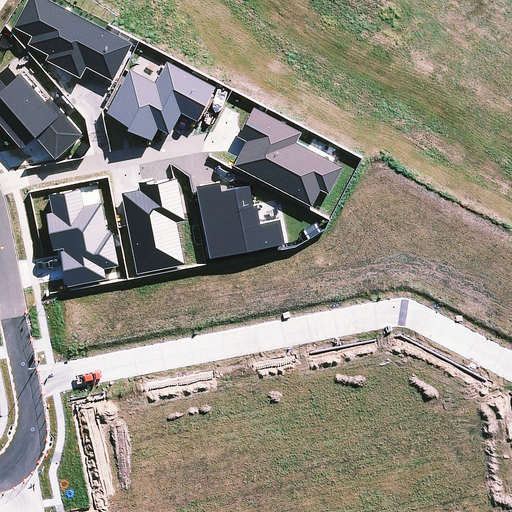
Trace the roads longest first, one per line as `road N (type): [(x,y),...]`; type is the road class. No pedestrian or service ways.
road 1 (residential): [(511,368),(402,313),(26,384)]
road 2 (unknown): [(511,203),(195,0)]
road 3 (residential): [(26,384),(0,250)]
